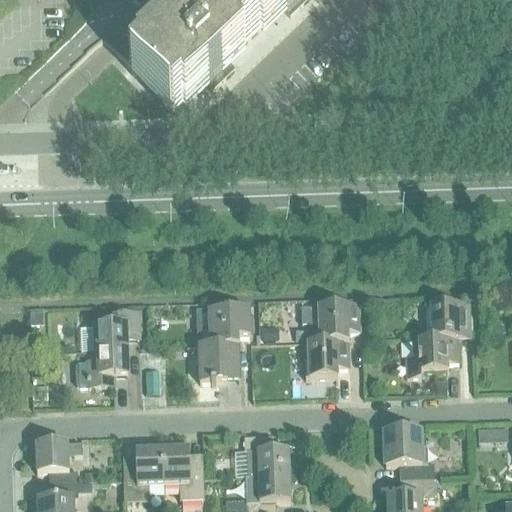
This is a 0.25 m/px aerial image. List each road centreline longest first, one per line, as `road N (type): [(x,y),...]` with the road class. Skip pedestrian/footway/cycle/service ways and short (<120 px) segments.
road 1 (secondary): [(0,206),(511,188)]
road 2 (residential): [(1,487),(6,438),(33,427),(320,419)]
road 3 (residential): [(214,136),(511,129)]
road 4 (residential): [(0,143),(214,136)]
road 5 (residential): [(214,136),(355,0)]
road 6 (residential): [(511,413),(320,419)]
